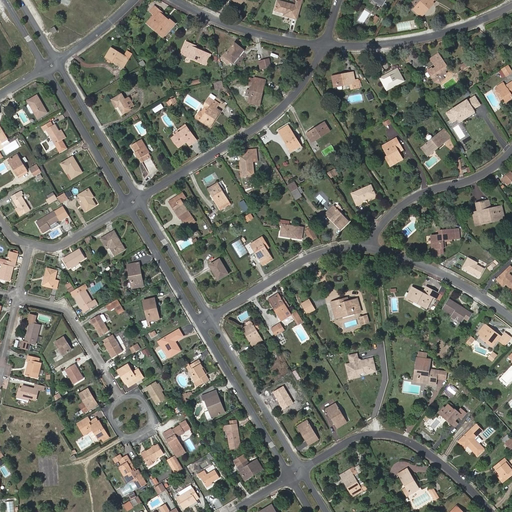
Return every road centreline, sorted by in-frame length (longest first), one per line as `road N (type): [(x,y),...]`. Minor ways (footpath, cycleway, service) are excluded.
road 1 (residential): [(325,45),(306,84),(271,120),(141,200)]
road 2 (residential): [(492,511),(420,448),(383,433),(359,435),(302,470)]
road 3 (residential): [(325,45),(431,38),(511,8)]
road 4 (residential): [(302,470),(211,316)]
road 5 (residential): [(199,324),(291,477)]
road 6 (residential): [(211,316),(315,258),(374,251)]
road 7 (residential): [(511,152),(484,173),(406,201),(386,220),(374,251)]
road 8 (residential): [(141,200),(58,60)]
road 9 (residential): [(44,68),(128,207)]
road 10 (residential): [(174,0),(258,36),(325,45)]
road 11 (residential): [(18,297),(69,312),(120,399)]
road 12 (residential): [(374,251),(427,268),(511,317)]
road 13 (residential): [(128,207),(199,324)]
road 14 (residential): [(211,316),(141,200)]
road 15 (residential): [(120,399),(139,394),(152,416),(128,437),(110,405)]
